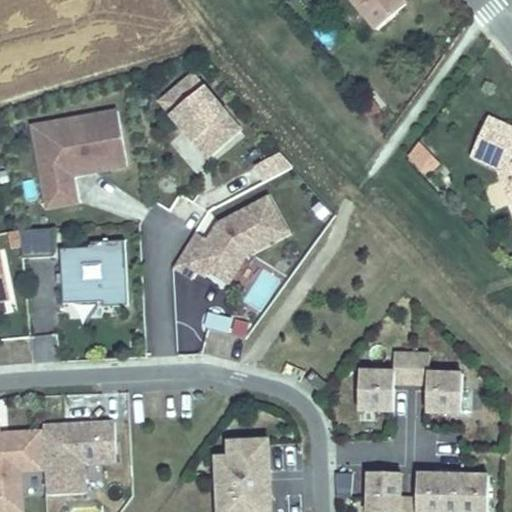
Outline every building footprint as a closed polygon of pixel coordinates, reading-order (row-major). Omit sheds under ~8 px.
[(402,7),(395,0),(343,0),(372,33),(402,7)] [(238,121),(195,70),(162,97),(182,121),(186,117),(209,145),(238,121)] [(381,110),(370,95),(359,104),(370,118),(381,110)] [(209,145),(186,117),(182,121),(206,148),(209,145)] [(511,131),(485,119),(468,158),(494,169),(508,203),(511,201),(511,131)] [(134,180),(125,125),(51,138),(54,159),(65,168),(67,180),(47,183),(54,222),(84,217),(79,190),(90,188),(89,182),(100,180),(101,186),(134,180)] [(67,180),(65,168),(54,159),(51,138),(40,140),(47,183),(67,180)] [(434,166),(420,152),(409,162),(423,177),(434,166)] [(272,197),(301,182),(287,167),(263,180),(272,197)] [(199,227),(208,212),(185,199),(176,214),(199,227)] [(254,269),(295,248),(276,212),(226,238),(215,255),(203,246),(181,280),(200,293),(208,280),(236,298),(254,269)] [(60,270),(58,242),(26,243),(28,271),(60,270)] [(133,319),(131,254),(97,256),(98,261),(66,262),(69,317),(109,315),(109,321),(133,319)] [(0,315),(16,312),(6,262),(0,263),(0,315)] [(251,353),(255,338),(241,334),(237,349),(251,353)] [(428,405),(462,406),(464,367),(430,366),(430,347),(395,346),(394,365),(361,364),(359,403),(394,404),(395,376),(428,377),(428,405)] [(313,368),(306,376),(320,389),(328,380),(313,368)] [(1,424),(0,423),(0,511),(24,511),(22,472),(46,470),(43,430),(2,433),(1,424)] [(121,469),(119,439),(74,441),(75,448),(66,448),(66,442),(48,442),(51,511),(89,510),(88,479),(105,478),(105,470),(121,469)] [(277,511),(275,455),(235,457),(235,472),(236,487),(223,488),(223,511),(277,511)] [(235,472),(222,472),(223,488),(236,487),(235,472)] [(358,511),(360,488),(343,489),(343,511),(358,511)] [(377,488),(376,511),(497,511),(498,491),(427,489),(425,511),(408,511),(410,489),(377,488)]
